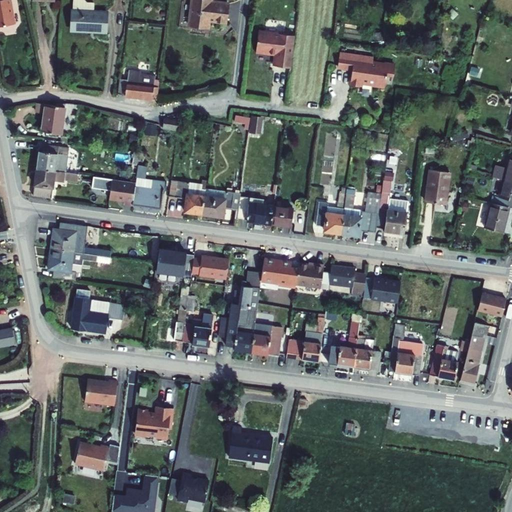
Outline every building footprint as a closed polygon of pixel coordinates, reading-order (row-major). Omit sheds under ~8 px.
[(0,0),(0,19),(14,17),(10,0),(0,0)] [(108,31),(109,10),(71,9),(71,30),(108,31)] [(206,14),(207,12),(192,10),(188,36),(203,39),(204,32),(226,35),(228,16),(206,14)] [(293,69),(297,37),(286,35),(285,33),(260,32),(258,53),(270,54),(272,52),(280,53),(278,67),(293,69)] [(356,54),(339,51),(337,66),(350,68),(352,66),(355,70),(351,74),(349,85),(358,86),(360,83),(384,87),(386,74),(393,75),(394,65),(376,64),(372,61),(367,60),(367,56),(361,54),(360,59),(355,59),(356,54)] [(151,73),(151,77),(118,75),(115,94),(158,97),(160,85),(155,85),(156,74),(151,73)] [(59,103),(59,106),(41,103),(39,112),(47,113),(45,131),(63,134),(68,104),(59,103)] [(264,116),(264,114),(254,112),(252,125),(255,125),(256,115),(264,116)] [(264,116),(256,115),(255,125),(262,126),(264,116)] [(154,122),(145,121),(143,130),(153,132),(154,122)] [(179,132),(180,123),(164,121),(162,130),(179,132)] [(45,151),(42,150),(39,167),(82,173),(82,169),(71,167),(71,170),(68,169),(71,147),(45,144),(45,151)] [(137,178),(141,152),(135,151),(131,181),(137,182),(137,178)] [(511,154),(509,154),(503,179),(511,181),(511,154)] [(82,173),(39,167),(35,196),(54,198),(56,187),(56,180),(61,181),(67,181),(67,179),(81,181),(82,173)] [(393,170),(385,169),(382,192),(381,195),(390,196),(393,170)] [(450,171),(429,169),(425,201),(445,204),(450,171)] [(131,181),(113,178),(110,199),(125,201),(125,204),(133,205),(136,186),(137,182),(131,181)] [(151,188),(152,180),(137,178),(137,182),(136,186),(151,188)] [(511,181),(503,179),(498,178),(492,202),(510,207),(511,199),(511,181)] [(162,208),(167,182),(152,180),(151,188),(136,186),(133,205),(162,208)] [(189,188),(190,183),(172,180),(170,197),(187,199),(186,210),(204,213),(206,196),(208,188),(208,181),(203,180),(201,190),(189,188)] [(99,197),(109,196),(109,187),(99,188),(99,197)] [(208,188),(206,196),(227,199),(228,191),(208,188)] [(228,191),(227,199),(206,196),(204,213),(204,214),(224,217),(225,208),(240,210),(242,196),(242,193),(228,191)] [(364,210),(363,217),(344,215),(341,233),(360,236),(361,230),(376,232),(377,227),(381,195),(382,192),(370,191),(367,211),(364,210)] [(341,192),(339,202),(338,209),(344,210),(345,206),(347,193),(341,192)] [(354,207),(356,194),(347,193),(345,206),(354,207)] [(390,196),(381,195),(377,227),(386,228),(386,231),(404,233),(409,199),(390,196)] [(251,202),(252,197),(242,196),(240,210),(239,219),(273,223),(276,205),(251,202)] [(329,212),(330,204),(321,202),(318,225),(326,226),(326,231),(341,233),(344,215),(336,214),(329,212)] [(510,207),(492,202),(486,228),(502,231),(504,223),(506,224),(510,207)] [(293,226),(296,208),(276,205),(273,223),(293,226)] [(364,209),(354,207),(345,206),(344,210),(344,215),(363,217),(364,210),(364,209)] [(484,207),(479,223),(483,224),(488,208),(484,207)] [(58,231),(53,230),(50,250),(92,256),(112,258),(113,253),(88,250),(78,248),(81,225),(60,222),(58,231)] [(114,246),(113,253),(112,258),(128,260),(129,248),(114,246)] [(157,247),(155,272),(185,273),(186,249),(157,247)] [(47,270),(53,271),(52,280),(74,282),(75,274),(66,272),(67,264),(77,266),(78,260),(92,262),(92,256),(50,250),(47,270)] [(213,255),(203,254),(203,257),(195,256),(193,272),(227,277),(231,257),(215,257),(213,255)] [(317,262),(317,263),(302,261),(298,284),(320,287),(320,290),(328,291),(330,282),(332,271),(325,270),(326,263),(317,262)] [(357,266),(334,262),(332,271),(330,282),(353,286),(351,294),(363,296),(364,295),(367,275),(368,273),(356,271),(357,266)] [(264,271),(250,269),(248,280),(244,279),(240,302),(232,301),(229,316),(221,315),(217,336),(227,337),(226,343),(233,345),(233,348),(251,351),(255,323),(264,271)] [(375,276),(367,275),(364,295),(371,296),(375,276)] [(401,280),(375,276),(371,296),(398,300),(401,280)] [(189,294),(190,286),(184,285),(177,321),(161,319),(158,339),(173,341),(174,339),(180,340),(184,320),(186,309),(189,294)] [(506,298),(482,292),(477,309),(501,315),(506,298)] [(194,310),(196,295),(189,294),(186,309),(194,310)] [(86,311),(88,301),(73,299),(72,310),(86,311)] [(122,306),(97,302),(95,313),(120,316),(122,306)] [(318,311),(318,306),(310,305),(309,311),(317,312),(324,313),(318,311)] [(198,311),(194,310),(186,309),(184,320),(192,322),(192,325),(196,325),(198,313),(198,311)] [(95,315),(86,314),(86,311),(72,310),(69,330),(102,334),(105,317),(120,319),(120,316),(95,313),(95,315)] [(304,328),(303,337),(288,335),(285,353),(316,359),(324,313),(317,312),(314,330),(304,328)] [(192,325),(192,322),(184,320),(180,340),(188,342),(188,343),(203,346),(208,315),(198,313),(196,325),(192,325)] [(352,363),(359,318),(352,317),(350,329),(353,329),(352,333),(348,332),(346,343),(332,340),(328,359),(352,363)] [(367,331),(369,320),(359,318),(352,363),(377,366),(380,347),(373,346),(365,345),(366,335),(363,334),(363,331),(367,331)] [(488,324),(474,321),(458,378),(472,382),(488,324)] [(255,323),(251,351),(278,356),(283,328),(255,323)] [(0,343),(12,341),(9,324),(0,325),(0,343)] [(397,325),(394,338),(391,337),(385,367),(416,372),(418,354),(404,351),(406,340),(402,340),(404,326),(397,325)] [(373,346),(374,336),(366,335),(365,345),(373,346)] [(443,344),(435,341),(427,371),(453,377),(458,350),(443,346),(443,344)] [(115,403),(118,379),(109,378),(109,380),(88,377),(85,400),(115,403)] [(174,406),(157,404),(156,412),(149,411),(149,408),(139,406),(136,431),(138,433),(158,433),(160,435),(168,436),(170,427),(172,427),(174,406)] [(242,425),(232,424),(228,456),(269,461),(272,436),(241,432),(242,425)] [(110,447),(110,446),(101,444),(101,446),(80,441),(76,463),(105,470),(110,447)] [(117,472),(120,450),(110,447),(105,470),(117,472)] [(193,474),(183,472),(182,480),(178,495),(178,499),(188,501),(189,498),(205,501),(209,480),(193,477),(193,474)] [(128,493),(114,492),(113,511),(120,511),(156,511),(159,474),(144,473),(143,487),(128,486),(128,493)] [(182,480),(174,478),(171,494),(178,495),(182,480)]
